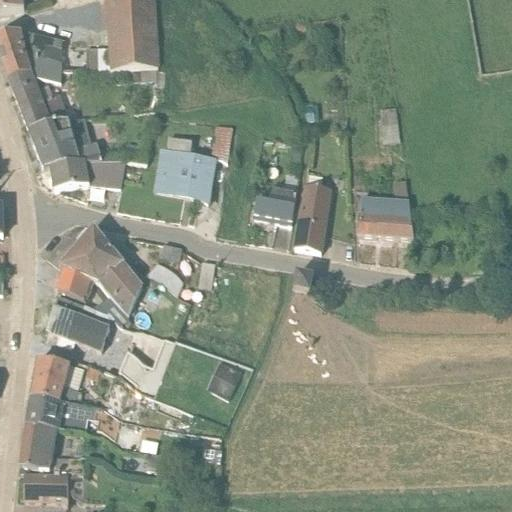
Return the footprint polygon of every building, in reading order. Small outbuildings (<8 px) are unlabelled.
[(0,0),(0,8),(22,4),(21,0),(0,0)] [(103,0),(103,1),(99,2),(101,24),(105,24),(106,43),(85,43),(85,66),(131,66),(156,66),(152,0),(103,0)] [(20,28),(0,32),(0,56),(7,77),(30,69),(25,51),(60,59),(60,36),(20,28)] [(59,81),(60,59),(25,51),(30,69),(32,75),(59,81)] [(155,77),(156,66),(131,66),(131,78),(155,77)] [(30,69),(7,77),(15,98),(23,118),(27,127),(67,116),(58,93),(51,95),(41,97),(37,87),(32,75),(30,69)] [(46,84),(37,87),(41,97),(51,95),(46,84)] [(316,93),(303,94),(305,109),(317,108),(316,93)] [(399,128),(394,94),(378,95),(382,129),(399,128)] [(15,98),(11,100),(19,120),(23,118),(15,98)] [(67,116),(27,127),(37,154),(40,161),(42,166),(49,165),(100,158),(95,138),(91,140),(83,115),(67,116)] [(164,146),(160,145),(153,187),(154,187),(154,186),(190,193),(190,194),(206,197),(213,155),(225,156),(231,123),(214,121),(209,153),(188,150),(190,137),(167,133),(164,146)] [(300,133),(290,132),(287,156),(298,157),(300,133)] [(148,143),(125,139),(123,158),(145,161),(148,143)] [(37,154),(29,157),(32,164),(40,161),(37,154)] [(314,159),(306,157),(293,236),(319,240),(329,177),(320,176),(322,163),(314,162),(314,159)] [(100,158),(49,165),(53,188),(87,181),(119,184),(123,158),(100,158)] [(390,187),(360,186),(357,222),(412,227),(404,168),(389,170),(390,187)] [(268,190),(255,188),(252,204),(274,208),(273,210),(290,212),(296,179),(280,176),(280,171),(275,170),(274,175),(270,175),(268,190)] [(287,235),(290,212),(273,210),(270,232),(287,235)] [(92,278),(96,279),(122,259),(108,242),(93,225),(93,224),(92,224),(91,224),(91,225),(58,264),(62,266),(92,278)] [(181,243),(162,239),(160,253),(179,257),(181,243)] [(213,251),(200,249),(197,272),(209,273),(213,251)] [(181,270),(156,258),(145,272),(175,285),(181,270)] [(141,282),(122,259),(96,279),(108,293),(127,314),(141,282)] [(291,275),(291,277),(308,280),(311,263),(310,263),(296,261),(296,260),(295,260),(294,262),(295,262),(292,275),(291,275)] [(86,298),(92,278),(62,266),(56,288),(86,298)] [(83,302),(56,293),(46,330),(58,334),(54,344),(70,349),(74,341),(100,350),(110,313),(103,306),(101,309),(83,302)] [(127,314),(108,293),(98,302),(103,306),(110,313),(118,322),(127,314)] [(118,371),(135,377),(133,381),(151,388),(171,332),(162,329),(151,358),(126,349),(118,371)] [(51,354),(41,353),(39,359),(69,365),(70,358),(51,354)] [(218,353),(204,382),(226,391),(238,362),(218,353)] [(39,359),(36,358),(29,396),(76,406),(80,391),(76,390),(83,368),(69,365),(39,359)] [(76,406),(29,396),(25,424),(56,428),(58,429),(59,427),(83,431),(85,417),(98,420),(100,411),(76,406)] [(56,428),(25,424),(17,473),(22,474),(47,475),(49,461),(50,462),(56,428)] [(205,451),(218,453),(220,434),(210,432),(210,439),(206,439),(205,451)] [(160,445),(147,443),(143,461),(157,462),(160,445)] [(47,475),(22,474),(22,501),(67,501),(67,492),(82,492),(83,460),(55,456),(51,475),(47,475)]
